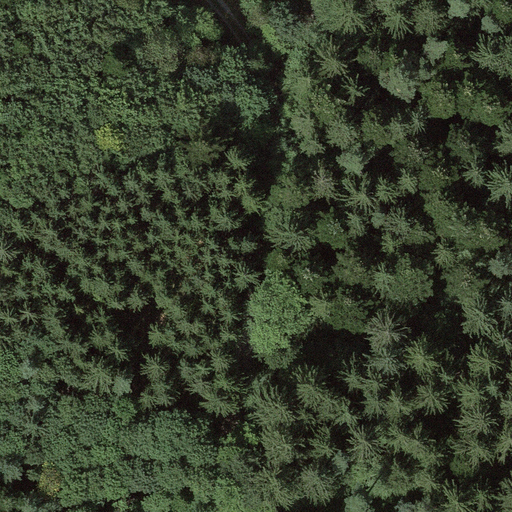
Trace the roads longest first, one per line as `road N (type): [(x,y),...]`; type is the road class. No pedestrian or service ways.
road 1 (track): [(224,511),(221,483),(283,88),(326,0)]
road 2 (track): [(276,128),(267,85),(216,0)]
